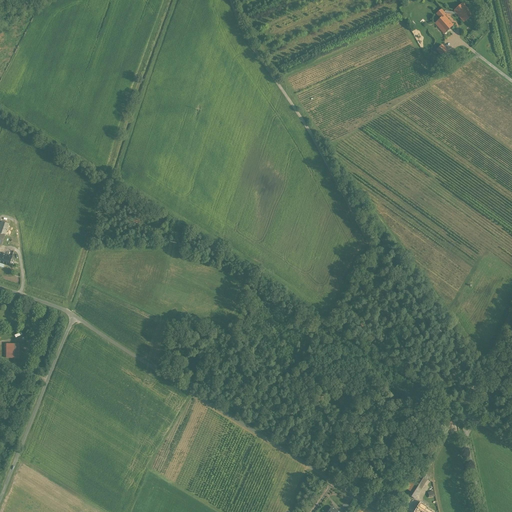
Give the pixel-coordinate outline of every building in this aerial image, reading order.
[(472,12),(464,2),(454,10),(463,20),(472,12)] [(446,12),(442,8),(436,14),(440,18),(435,22),(445,32),(454,24),(445,14),(446,12)] [(441,43),(435,50),(443,56),(449,50),(441,43)] [(0,221),(0,243),(2,244),(9,223),(0,220),(0,221)] [(8,253),(0,249),(0,262),(9,266),(14,249),(10,247),(8,253)] [(14,343),(6,343),(6,357),(14,357),(14,343)] [(408,495),(414,499),(428,476),(422,472),(420,476),(418,475),(417,474),(413,481),(408,478),(403,487),(410,491),(408,495)]
